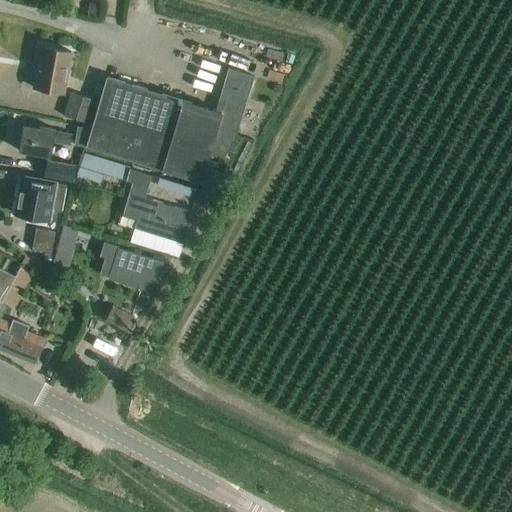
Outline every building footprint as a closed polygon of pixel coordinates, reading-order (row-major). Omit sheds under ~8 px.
[(62,92),(70,50),(36,44),(33,62),(37,62),(33,87),(62,92)] [(233,138),(252,75),(228,67),(215,109),(105,76),(85,145),(198,179),(207,149),(223,153),(233,138)] [(87,122),(94,99),(71,91),(63,114),(87,122)] [(55,128),(56,127),(39,124),(38,128),(22,125),(17,149),(50,155),(53,140),(70,143),(72,131),(55,128)] [(47,160),(44,175),(73,181),(76,165),(47,160)] [(100,183),(105,166),(92,162),(87,179),(100,183)] [(182,242),(188,222),(185,221),(188,210),(144,196),(151,175),(129,168),(126,180),(132,182),(122,212),(137,216),(134,227),(182,242)] [(57,209),(62,182),(46,180),(26,176),(24,184),(19,183),(14,213),(33,217),(46,219),(48,208),(57,209)] [(62,224),(53,261),(68,265),(78,228),(62,224)] [(49,251),(52,231),(35,228),(31,249),(49,251)] [(155,283),(162,260),(117,246),(107,277),(143,288),(145,280),(155,283)] [(31,267),(35,260),(25,254),(21,262),(31,267)] [(0,302),(2,299),(14,276),(15,274),(0,266),(0,302)] [(14,276),(10,283),(23,290),(32,272),(20,266),(15,274),(14,276)] [(9,303),(2,299),(0,302),(0,348),(34,362),(41,345),(45,337),(28,330),(26,329),(28,325),(11,318),(10,322),(1,318),(9,303)] [(127,332),(135,318),(111,306),(104,320),(127,332)]
